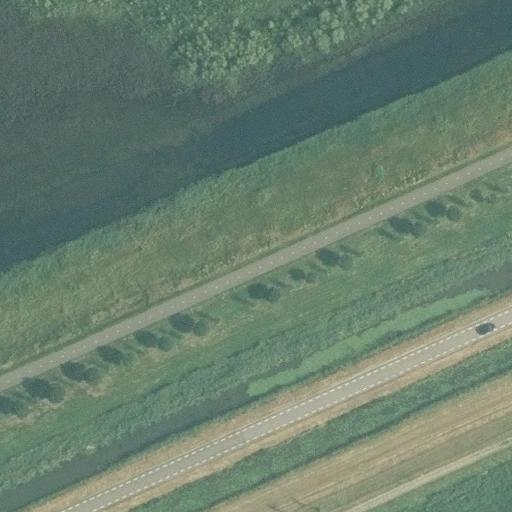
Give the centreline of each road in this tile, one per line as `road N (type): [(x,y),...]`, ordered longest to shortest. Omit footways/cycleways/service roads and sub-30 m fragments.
road 1 (tertiary): [(77,511),(511,316)]
road 2 (unknown): [(351,511),(511,439)]
